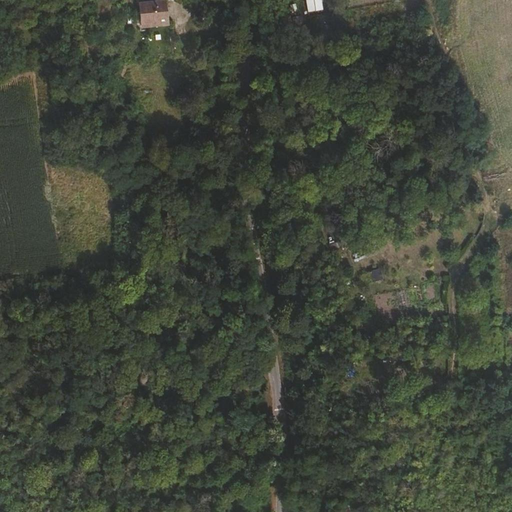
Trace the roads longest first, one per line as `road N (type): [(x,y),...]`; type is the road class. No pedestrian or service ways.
road 1 (unclassified): [(248,0),(241,207),(278,409),(277,511)]
road 2 (unknown): [(213,511),(214,471),(182,266),(177,137)]
